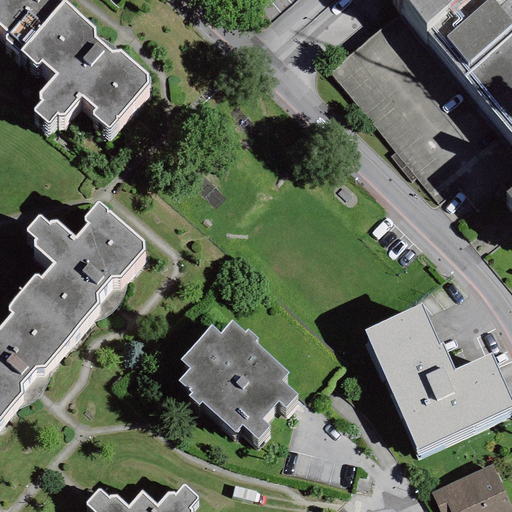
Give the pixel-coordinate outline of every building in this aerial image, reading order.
[(0,0),(0,57),(8,64),(5,66),(5,71),(23,82),(20,85),(35,97),(38,97),(41,94),(57,106),(40,125),(39,131),(41,133),(34,141),(48,155),(56,147),(58,150),(64,150),(81,130),(97,141),(93,147),(108,163),(147,115),(146,108),(119,85),(113,87),(95,74),(93,61),(33,8),(23,11),(10,0),(0,0)] [(511,0),(416,0),(428,13),(422,18),(511,125),(511,177),(504,184),(511,193),(511,0)] [(99,195),(96,195),(84,209),(84,212),(87,216),(74,231),(57,215),(51,215),(49,218),(41,210),(38,210),(26,222),(27,225),(35,232),(33,233),(34,238),(54,256),(40,272),(38,269),(32,271),(8,299),(8,303),(12,307),(0,322),(0,413),(22,387),(22,379),(37,363),(44,363),(98,297),(97,287),(112,270),(119,271),(144,244),(144,234),(99,195)] [(422,298),(363,324),(418,444),(511,401),(511,394),(490,347),(455,363),(442,336),(440,337),(422,298)] [(244,327),(231,314),(220,326),(212,319),(179,354),(189,362),(177,375),(191,387),(188,390),(198,400),(201,397),(235,428),(241,421),(256,435),(270,421),(262,413),(278,395),(285,401),(297,389),(281,374),(289,366),(254,335),(258,331),(248,323),(244,327)] [(511,511),(511,505),(492,462),(430,491),(439,511),(511,511)] [(99,484),(86,498),(96,507),(94,510),(93,511),(190,511),(191,511),(191,506),(190,504),(198,493),(184,480),(176,492),(173,489),(166,489),(156,501),(140,489),(128,503),(117,493),(110,491),(108,493),(99,484)]
